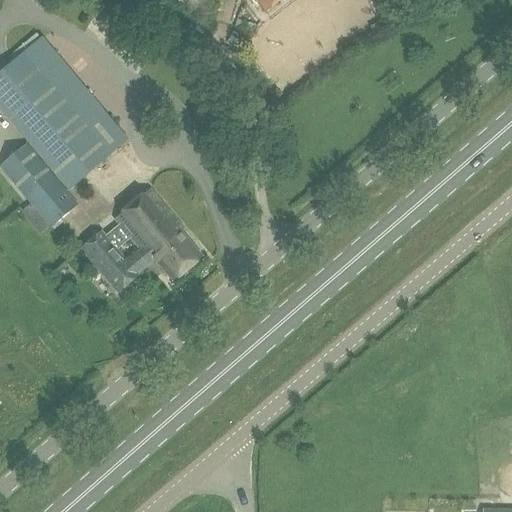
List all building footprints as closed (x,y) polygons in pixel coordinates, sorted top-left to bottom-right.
[(256,0),(266,12),(282,0),(256,0)] [(0,75),(0,109),(69,192),(128,142),(42,40),(0,75)] [(229,138),(215,138),(216,162),(229,162),(229,138)] [(27,147),(1,168),(51,229),(77,207),(27,147)] [(174,283),(203,258),(181,232),(185,229),(152,190),(105,230),(119,246),(130,237),(141,251),(127,262),(102,232),(81,250),(119,294),(140,276),(138,275),(155,261),(174,283)]
